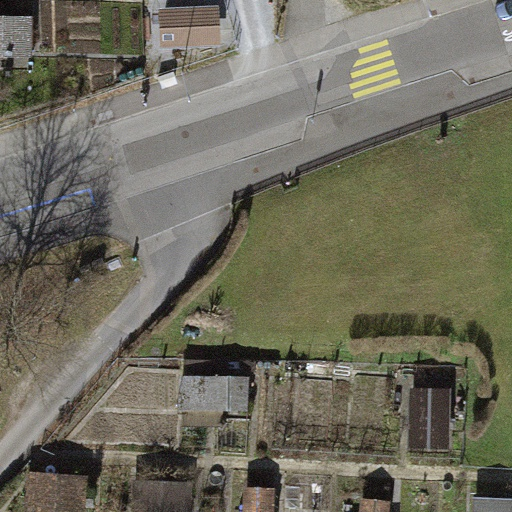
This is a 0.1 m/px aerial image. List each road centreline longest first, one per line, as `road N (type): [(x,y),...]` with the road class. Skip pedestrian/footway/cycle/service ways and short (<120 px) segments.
road 1 (unclassified): [(0,190),(511,23)]
road 2 (track): [(150,137),(179,225),(170,270),(0,478)]
road 3 (unknown): [(373,65),(259,171)]
